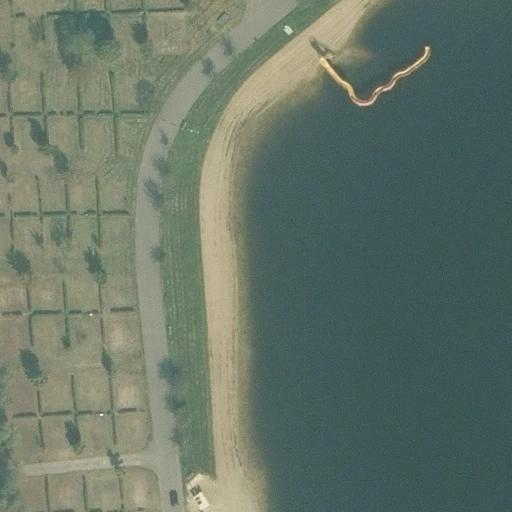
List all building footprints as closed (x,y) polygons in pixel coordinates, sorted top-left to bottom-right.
[(147,26),(148,52),(183,51),(181,24),(147,26)] [(122,207),(122,191),(102,190),(102,207),(122,207)] [(26,354),(25,282),(0,282),(0,345),(5,346),(5,355),(26,354)] [(127,284),(101,285),(103,310),(129,309),(127,284)] [(33,339),(55,339),(55,318),(32,318),(33,339)] [(104,328),(105,352),(137,351),(136,327),(104,328)] [(67,441),(66,418),(42,419),(43,442),(67,441)] [(118,444),(139,443),(138,422),(117,423),(118,444)] [(120,511),(118,480),(98,481),(99,511),(120,511)] [(81,511),(80,491),(54,492),(54,511),(81,511)]
